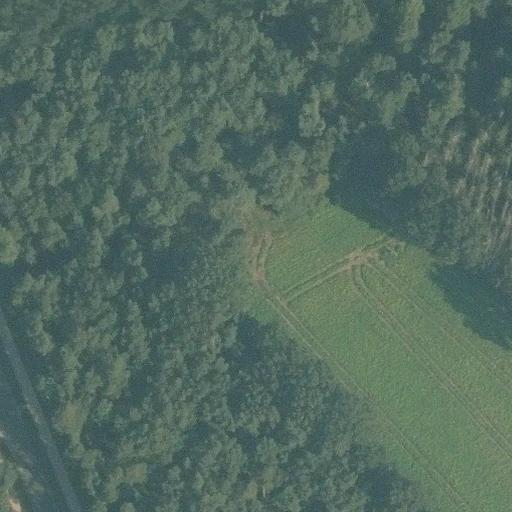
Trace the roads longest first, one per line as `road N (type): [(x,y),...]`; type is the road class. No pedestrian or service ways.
road 1 (track): [(481,0),(274,116),(0,245)]
road 2 (track): [(75,207),(319,511)]
road 3 (tertiary): [(46,511),(0,395)]
